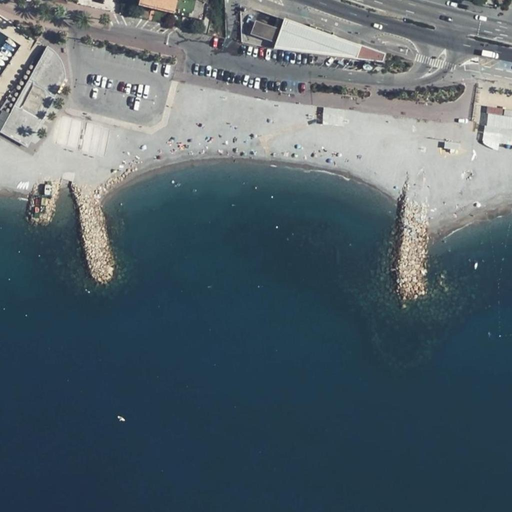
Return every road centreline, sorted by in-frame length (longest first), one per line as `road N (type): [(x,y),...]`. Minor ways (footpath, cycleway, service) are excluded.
road 1 (residential): [(0,5),(234,59)]
road 2 (residential): [(234,59),(417,78),(449,42)]
road 3 (primary): [(317,0),(449,42)]
